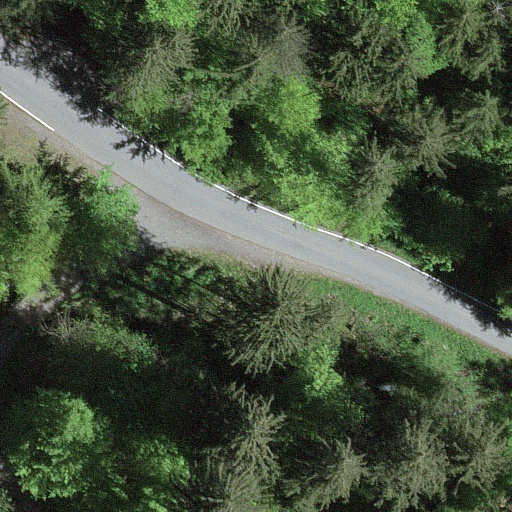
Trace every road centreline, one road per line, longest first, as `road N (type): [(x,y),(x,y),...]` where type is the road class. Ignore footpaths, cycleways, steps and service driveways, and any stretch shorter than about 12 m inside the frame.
road 1 (unclassified): [(511,340),(202,205),(0,64)]
road 2 (track): [(202,205),(43,341),(0,402)]
